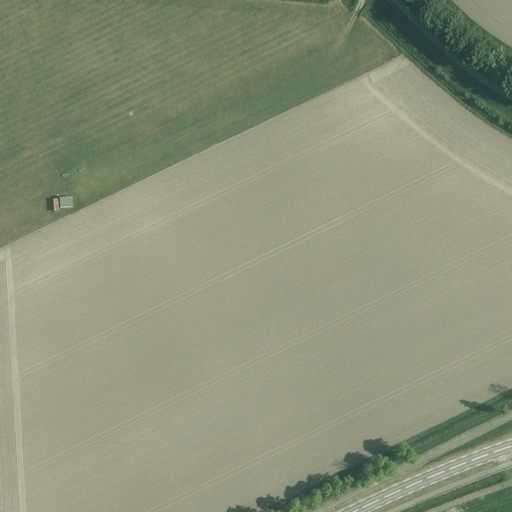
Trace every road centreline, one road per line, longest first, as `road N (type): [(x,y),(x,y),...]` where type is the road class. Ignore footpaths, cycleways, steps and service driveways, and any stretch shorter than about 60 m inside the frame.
road 1 (secondary): [(355,511),(511,447)]
road 2 (unclassified): [(511,97),(461,63),(394,0)]
